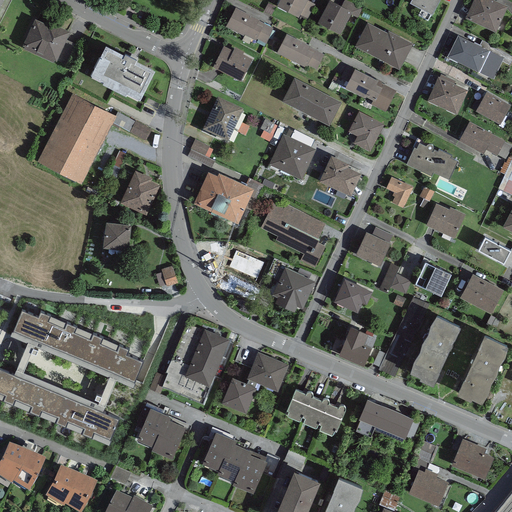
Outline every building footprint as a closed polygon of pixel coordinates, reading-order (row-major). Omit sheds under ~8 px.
[(311,0),(282,0),(278,8),(300,20),(303,15),(310,19),(317,6),(310,3),(311,0)] [(439,0),(411,0),(410,2),(432,14),(439,0)] [(508,9),(490,0),(475,0),(467,18),(497,32),(508,9)] [(351,12),(329,1),(318,23),(341,34),(351,12)] [(260,20),(236,9),(227,27),(266,45),(273,30),(259,23),(260,20)] [(68,34),(34,19),(22,47),(55,62),(68,34)] [(386,33),(367,23),(355,45),(399,68),(412,43),(388,30),(386,33)] [(311,46),(287,34),(278,53),(317,71),(324,56),(310,49),(311,46)] [(505,57),(459,35),(449,57),(495,79),(505,57)] [(154,69),(105,45),(89,76),(139,100),(154,69)] [(233,49),(225,45),(214,68),(242,81),(252,59),(243,55),(245,52),(235,47),(233,49)] [(396,91),(355,70),(347,87),(388,108),(396,91)] [(340,100),(294,77),(282,101),(328,124),(340,100)] [(469,91),(439,77),(428,100),(458,114),(469,91)] [(511,104),(489,91),(478,110),(501,122),(511,104)] [(117,115),(73,92),(38,160),(82,183),(113,123),(117,115)] [(243,112),(218,100),(203,131),(228,143),(243,112)] [(383,123),(358,111),(349,131),(357,135),(355,141),(370,148),(383,123)] [(117,115),(113,123),(146,140),(152,129),(119,112),(117,115)] [(511,144),(511,140),(470,119),(460,140),(484,152),(485,149),(505,159),(511,144)] [(268,122),(259,137),(270,143),(279,128),(268,122)] [(315,149),(283,135),(270,164),(303,178),(315,149)] [(209,147),(195,139),(187,155),(202,162),(209,147)] [(419,146),(415,145),(405,164),(432,176),(434,172),(450,179),(459,161),(451,158),(453,154),(441,149),(440,151),(421,142),(419,146)] [(351,164),(332,155),(320,180),(351,196),(362,173),(350,167),(351,164)] [(154,178),(136,170),(121,201),(148,213),(160,187),(152,183),(154,178)] [(218,176),(209,172),(194,203),(239,224),(256,189),(220,172),(218,176)] [(413,185),(392,175),(386,187),(398,192),(394,201),(404,206),(413,185)] [(435,191),(424,186),(419,196),(430,201),(435,191)] [(465,215),(436,201),(424,224),(454,238),(465,215)] [(288,210),(273,203),(262,226),(279,234),(277,239),(303,252),(299,260),(316,268),(327,246),(319,242),(327,223),(290,205),(288,210)] [(130,223),(105,223),(104,246),(130,247),(130,223)] [(391,244),(368,232),(357,255),(381,266),(391,244)] [(511,249),(486,236),(478,251),(503,264),(511,249)] [(453,273),(428,261),(418,284),(442,295),(453,273)] [(402,268),(392,264),(382,287),(405,297),(412,281),(399,275),(402,268)] [(174,269),(156,274),(161,290),(179,285),(174,269)] [(315,282),(287,269),(273,297),(302,310),(315,282)] [(503,293),(474,278),(462,300),(477,308),(479,304),(493,312),(503,293)] [(376,292),(346,279),(336,302),(359,312),(362,305),(368,308),(376,292)] [(39,315),(21,308),(11,333),(28,340),(14,374),(0,367),(0,397),(108,442),(118,418),(101,411),(116,377),(133,384),(143,360),(128,353),(131,347),(41,311),(39,315)] [(463,327),(438,315),(409,375),(434,386),(463,327)] [(377,337),(351,327),(340,356),(365,366),(377,337)] [(229,340),(204,330),(185,377),(210,387),(229,340)] [(511,348),(487,336),(458,395),(483,407),(511,348)] [(382,374),(398,379),(408,343),(392,339),(382,374)] [(288,365),(257,351),(247,376),(278,390),(288,365)] [(256,388),(232,378),(222,402),(246,412),(256,388)] [(345,408),(295,389),(285,414),(335,434),(345,408)] [(413,418),(367,399),(359,419),(405,438),(413,418)] [(171,416),(150,408),(137,439),(154,446),(152,450),(171,458),(184,426),(170,420),(171,416)] [(236,440),(215,431),(202,463),(218,469),(216,473),(234,480),(232,484),(253,493),(267,460),(250,454),(252,450),(234,443),(236,440)] [(496,451),(462,439),(452,466),(485,478),(496,451)] [(418,461),(430,464),(435,447),(423,443),(418,461)] [(46,462),(8,446),(0,461),(0,479),(11,486),(13,484),(30,494),(46,462)] [(84,511),(98,484),(61,468),(46,497),(64,508),(65,506),(75,511),(84,511)] [(307,511),(320,480),(294,469),(275,511),(307,511)] [(448,482),(419,469),(409,492),(438,505),(448,482)] [(353,511),(364,487),(337,476),(322,511),(353,511)] [(149,511),(151,508),(116,492),(106,511),(149,511)]
